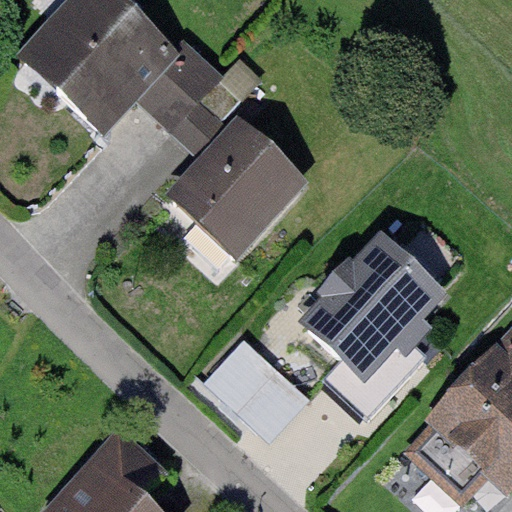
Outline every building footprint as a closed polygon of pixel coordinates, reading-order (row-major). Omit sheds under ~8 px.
[(97,152),(174,58),(103,0),(75,0),(9,81),(97,152)] [(227,278),(305,187),(238,131),(161,222),(227,278)] [(281,346),(353,409),(440,309),(368,247),(281,346)] [(209,379),(274,441),(314,400),(250,337),(209,379)] [(403,449),(474,511),(511,469),(511,385),(482,360),(403,449)] [(171,511),(108,453),(51,511),(171,511)]
